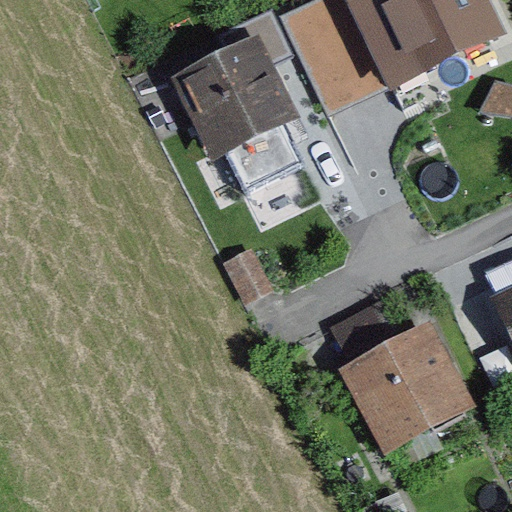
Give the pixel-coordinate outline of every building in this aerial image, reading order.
[(511,47),(491,0),(358,0),(351,3),(394,103),(511,51),(511,47)] [(358,107),(318,14),(284,29),(324,121),(358,107)] [(268,44),(174,87),(214,174),(308,132),(268,44)] [(511,298),(498,305),(511,335),(511,298)] [(330,336),(352,377),(401,350),(378,309),(330,336)] [(483,418),(435,331),(401,350),(352,377),(343,382),(391,469),(483,418)]
